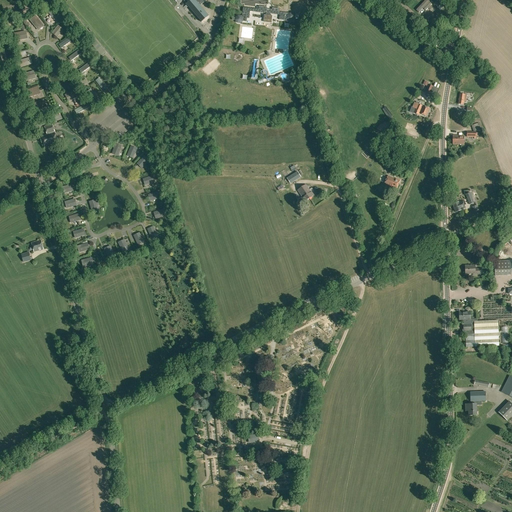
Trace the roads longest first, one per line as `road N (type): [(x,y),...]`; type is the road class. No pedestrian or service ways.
road 1 (unclassified): [(107,408),(443,247)]
road 2 (unclassified): [(431,511),(449,453),(443,247)]
road 3 (track): [(297,511),(321,390),(363,285)]
road 4 (unclassified): [(107,408),(42,185)]
road 5 (unclassified): [(91,144),(201,53),(224,0)]
road 6 (residential): [(102,163),(142,203),(143,220),(130,229),(100,236),(89,230),(80,180),(86,169)]
road 7 (unclassified): [(443,240),(444,109),(456,49)]
road 8 (residential): [(85,89),(52,44),(35,54),(91,144)]
road 9 (unclassified): [(42,185),(0,42)]
road 10 (track): [(0,470),(107,408)]
